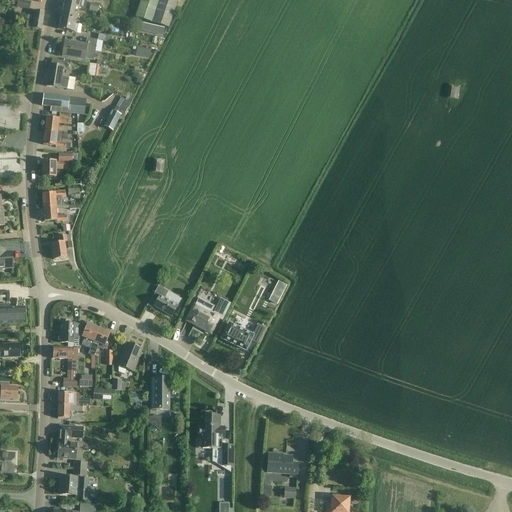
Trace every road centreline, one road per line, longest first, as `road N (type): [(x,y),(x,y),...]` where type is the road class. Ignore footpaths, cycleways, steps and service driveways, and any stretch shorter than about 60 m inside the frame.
road 1 (unclassified): [(511,481),(297,413),(115,313),(43,295)]
road 2 (unclassified): [(43,295),(32,199),(35,92),(56,0)]
road 3 (unclassified): [(40,499),(43,295)]
